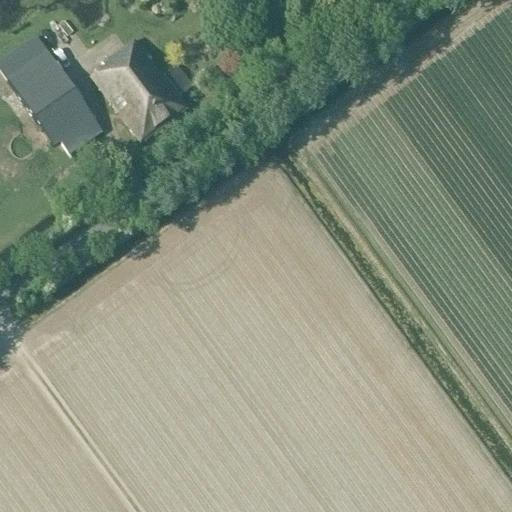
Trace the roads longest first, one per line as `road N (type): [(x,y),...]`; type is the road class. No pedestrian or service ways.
road 1 (unclassified): [(0,301),(407,0)]
road 2 (track): [(0,325),(136,511)]
